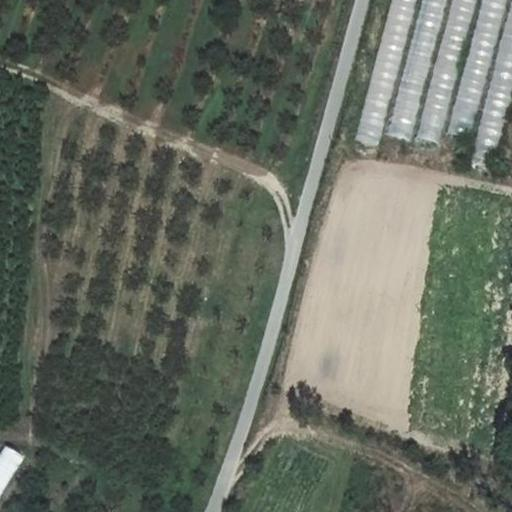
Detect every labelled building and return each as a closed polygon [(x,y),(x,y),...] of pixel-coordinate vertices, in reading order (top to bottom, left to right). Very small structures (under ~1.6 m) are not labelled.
[(391,0),(354,140),(378,146),(416,0),(391,0)] [(422,0),(388,134),(411,140),(447,0),(422,0)] [(452,0),(416,137),(439,143),(476,0),(452,0)] [(484,0),(448,134),(466,139),(503,0),(484,0)] [(492,161),(511,85),(511,7),(472,156),(492,161)] [(0,496),(24,456),(6,446),(0,455),(0,496)]
